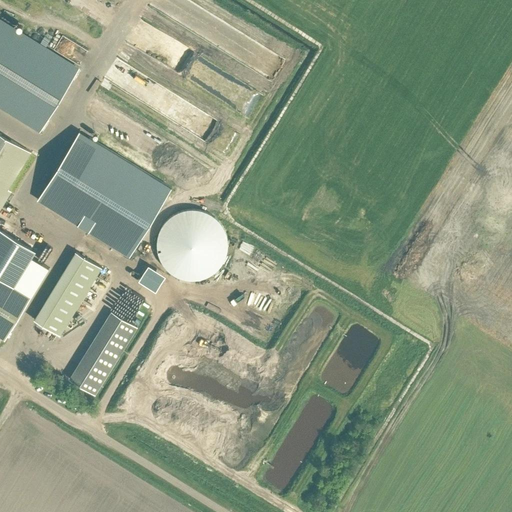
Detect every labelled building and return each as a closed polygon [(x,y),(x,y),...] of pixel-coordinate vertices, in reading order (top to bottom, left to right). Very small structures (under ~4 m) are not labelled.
[(0,23),(0,106),(39,130),(76,68),(0,23)] [(46,181),(35,200),(38,202),(130,256),(171,187),(76,131),(76,130),(68,144),(55,165),(54,167),(46,181)] [(0,132),(0,336),(5,339),(49,267),(31,256),(30,259),(8,246),(0,258),(0,208),(11,192),(8,190),(31,152),(0,132)] [(214,272),(222,263),(227,252),(227,240),(224,228),(216,219),(206,212),(194,209),(182,211),(171,216),(163,225),(158,236),(158,249),(161,260),(169,270),(179,276),(191,279),(203,278),(214,272)] [(34,318),(60,334),(101,266),(75,250),(34,318)] [(243,256),(239,266),(250,270),(254,261),(243,256)] [(110,267),(121,274),(125,267),(114,260),(110,267)] [(264,275),(266,269),(255,264),(253,270),(264,275)] [(252,272),(248,280),(259,285),(263,278),(252,272)] [(238,288),(241,281),(230,276),(227,283),(238,288)] [(83,401),(119,328),(92,315),(66,367),(77,372),(67,393),(83,401)]
